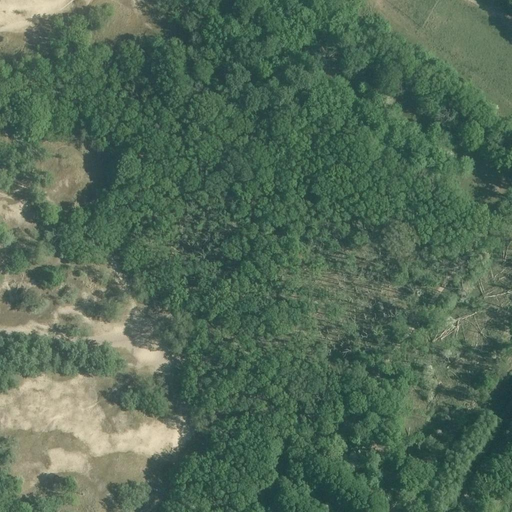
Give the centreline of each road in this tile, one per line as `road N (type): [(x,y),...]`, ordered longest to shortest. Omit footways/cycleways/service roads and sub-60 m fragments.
road 1 (track): [(264,511),(362,401),(511,194)]
road 2 (unknown): [(345,421),(192,316),(87,341),(0,334)]
road 3 (unknown): [(420,511),(366,435),(345,421)]
